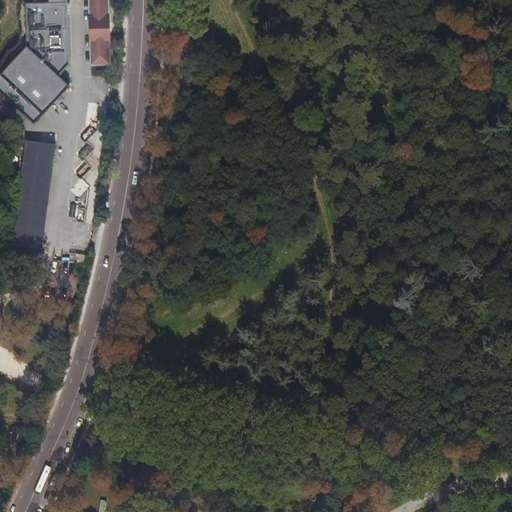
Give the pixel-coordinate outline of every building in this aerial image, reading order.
[(26,46),(0,73),(0,91),(34,124),(70,85),(59,75),(70,64),(67,0),(48,0),(48,2),(25,3),(26,46)] [(87,0),(89,47),(90,64),(109,64),(107,0),(87,0)] [(26,141),(21,172),(52,176),(56,145),(26,141)] [(21,172),(12,246),(42,250),(52,176),(21,172)] [(41,370),(46,372),(53,353),(45,350),(41,363),(43,364),(41,370)] [(23,430),(16,426),(12,437),(19,440),(23,430)] [(216,511),(183,481),(174,490),(198,511),(216,511)] [(104,511),(106,500),(100,499),(98,511),(104,511)]
